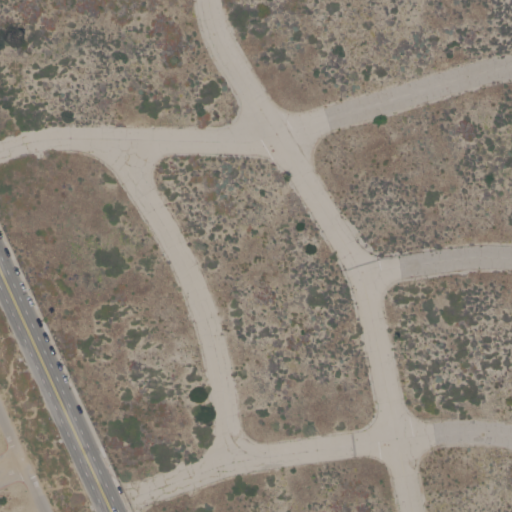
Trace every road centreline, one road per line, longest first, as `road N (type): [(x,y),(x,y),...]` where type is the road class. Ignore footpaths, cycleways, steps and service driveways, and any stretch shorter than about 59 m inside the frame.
road 1 (track): [(411,511),(361,276),(230,61),(207,0)]
road 2 (track): [(0,149),(56,137),(260,139),(511,66)]
road 3 (track): [(108,507),(233,461),(446,431),(511,435)]
road 4 (track): [(233,461),(201,305),(113,137)]
road 5 (secondary): [(1,271),(108,507)]
road 6 (track): [(361,276),(511,259)]
